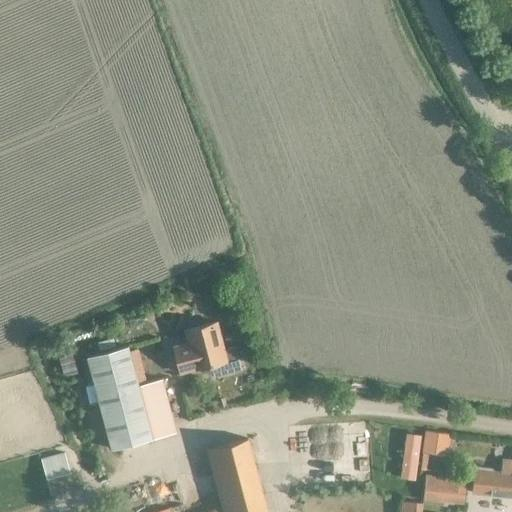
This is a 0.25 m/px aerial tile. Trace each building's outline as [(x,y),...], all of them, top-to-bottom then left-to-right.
[(188,341),(173,345),(180,371),(195,367),(227,359),(217,320),(185,328),(188,341)] [(112,447),(153,436),(128,344),(87,354),(112,447)] [(422,451),(446,455),(450,434),(425,431),(422,451)] [(208,447),(224,511),(266,511),(248,437),(208,447)] [(469,491),(502,495),(506,460),(504,472),(491,471),(492,468),(472,465),(469,491)] [(511,460),(506,460),(502,495),(511,495),(511,460)] [(461,501),(464,477),(425,473),(422,496),(461,501)] [(419,511),(420,502),(403,500),(401,511),(419,511)]
